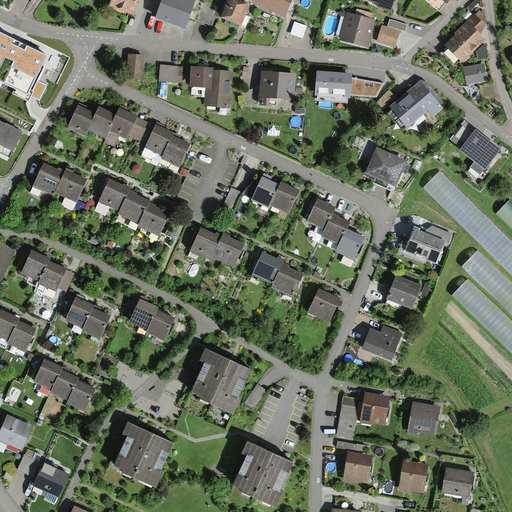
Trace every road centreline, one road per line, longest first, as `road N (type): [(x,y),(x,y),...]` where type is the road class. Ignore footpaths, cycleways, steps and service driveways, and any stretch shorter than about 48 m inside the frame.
road 1 (residential): [(79,72),(354,196),(379,216),(380,235),(323,384)]
road 2 (residential): [(90,36),(403,67)]
road 3 (residential): [(60,511),(102,424),(208,323)]
road 4 (residential): [(208,323),(81,256),(0,234)]
road 5 (residential): [(10,189),(79,72)]
road 6 (residential): [(403,67),(429,77),(511,140)]
road 7 (residential): [(323,384),(208,323)]
road 8 (residential): [(323,384),(314,511)]
